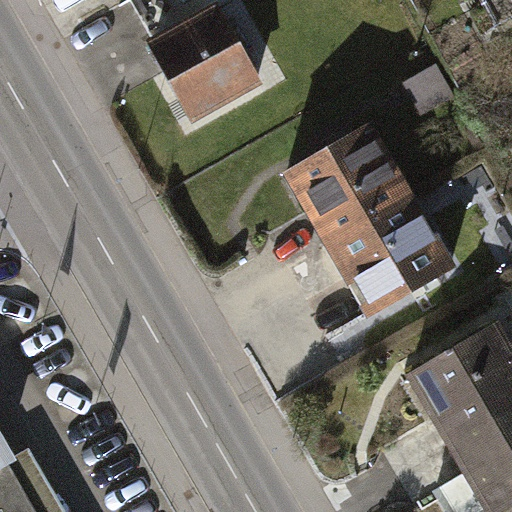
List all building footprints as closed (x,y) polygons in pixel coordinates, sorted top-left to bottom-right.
[(135,0),(160,42),(219,8),(233,0),(135,0)] [(260,79),(219,8),(160,42),(153,46),(193,117),(260,79)] [(440,71),(406,93),(426,124),(460,102),(440,71)] [(368,127),(285,174),(327,246),(409,199),(368,127)] [(451,271),(409,199),(327,246),(368,318),(451,271)] [(511,357),(495,328),(410,377),(451,448),(511,412),(511,357)] [(498,511),(511,504),(511,412),(451,448),(488,511),(498,511)] [(0,511),(68,511),(31,447),(2,463),(0,459),(0,511)]
